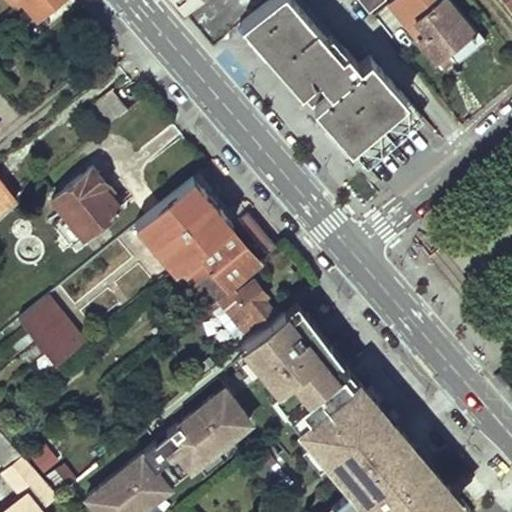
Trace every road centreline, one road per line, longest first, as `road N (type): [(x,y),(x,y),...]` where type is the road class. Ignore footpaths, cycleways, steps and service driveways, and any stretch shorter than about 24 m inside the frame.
road 1 (secondary): [(134,0),(353,252)]
road 2 (secondary): [(353,252),(511,435)]
road 3 (residential): [(353,252),(511,112)]
road 4 (unknown): [(511,195),(450,237),(415,197)]
